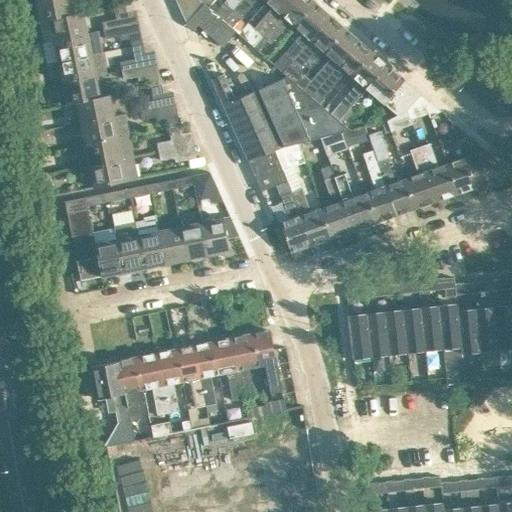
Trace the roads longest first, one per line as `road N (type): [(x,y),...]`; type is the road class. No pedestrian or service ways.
road 1 (unclassified): [(277,277),(154,0)]
road 2 (unclassified): [(277,277),(295,280),(511,209)]
road 3 (residential): [(334,511),(301,341),(277,277)]
road 4 (unclassified): [(67,313),(277,277)]
road 5 (unclassified): [(343,0),(494,125),(511,124)]
road 6 (tertiary): [(23,511),(0,372)]
